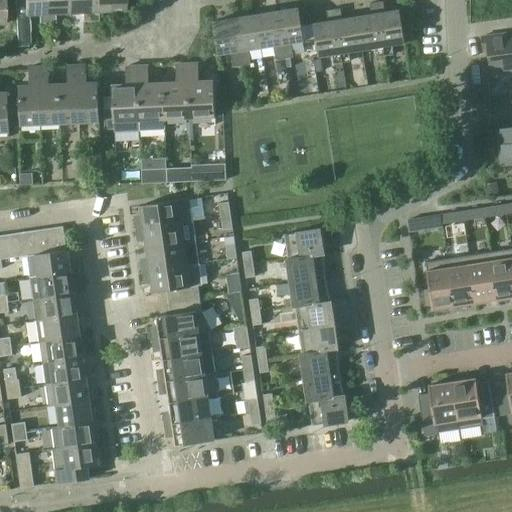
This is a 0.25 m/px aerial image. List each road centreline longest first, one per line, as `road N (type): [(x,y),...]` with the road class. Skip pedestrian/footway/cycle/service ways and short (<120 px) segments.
road 1 (residential): [(386,376),(366,227),(467,167),(457,0)]
road 2 (residential): [(155,488),(137,336),(99,310),(86,207),(0,220)]
road 3 (residential): [(155,488),(396,448),(386,376)]
road 4 (residential): [(0,510),(155,488)]
road 5 (residential): [(386,376),(511,356)]
